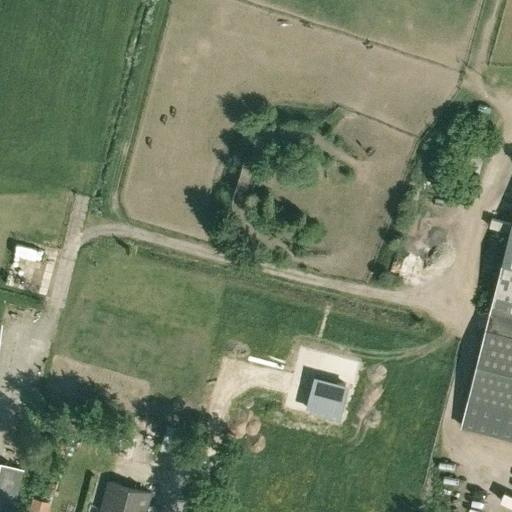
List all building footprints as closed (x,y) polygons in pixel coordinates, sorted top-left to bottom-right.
[(484,153),(472,150),(466,174),(479,177),(484,153)] [(511,224),(462,425),(511,437),(511,224)] [(0,511),(11,511),(23,467),(0,461),(0,511)] [(88,511),(146,511),(152,492),(98,477),(88,511)] [(31,496),(28,509),(39,511),(45,511),(49,500),(31,496)]
